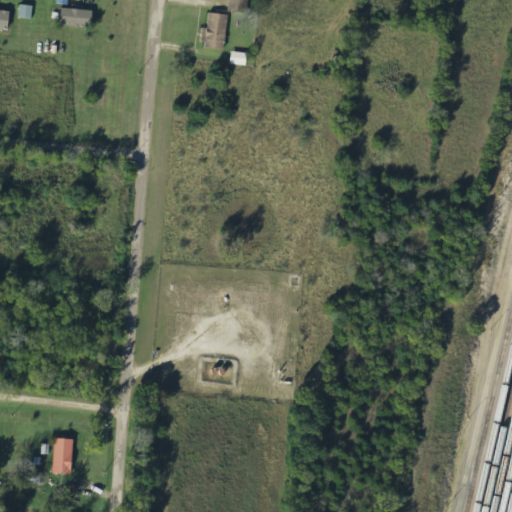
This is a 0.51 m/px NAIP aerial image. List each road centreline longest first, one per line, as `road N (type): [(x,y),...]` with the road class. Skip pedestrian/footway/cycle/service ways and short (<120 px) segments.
road 1 (residential): [(111,511),(153,0)]
road 2 (residential): [(0,396),(121,409)]
